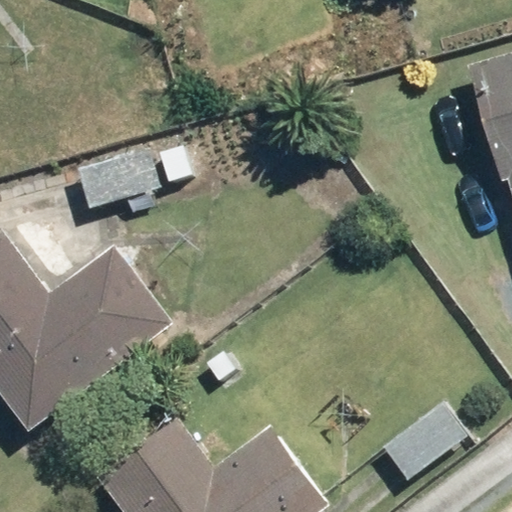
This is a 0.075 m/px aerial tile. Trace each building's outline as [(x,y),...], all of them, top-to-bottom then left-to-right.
[(511,59),(469,71),(511,224),(511,59)] [(183,146),(74,174),(85,215),(194,187),(183,146)] [(1,238),(0,239),(0,408),(24,441),(169,335),(111,256),(48,302),(1,238)] [(463,446),(437,411),(381,454),(407,488),(463,446)] [(328,511),(266,433),(210,477),(174,431),(97,491),(113,511),(328,511)]
